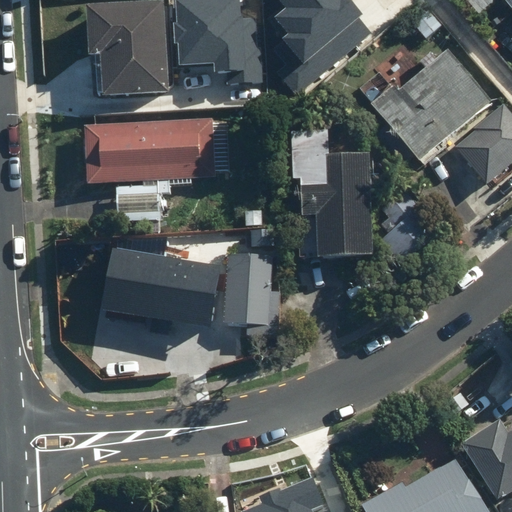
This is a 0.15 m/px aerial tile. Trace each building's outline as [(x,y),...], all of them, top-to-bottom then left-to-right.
[(247,87),(243,0),(164,0),(167,52),(179,51),(181,90),(247,87)] [(274,0),(276,42),(305,77),(380,16),(367,0),(274,0)] [(511,0),(494,0),(511,21),(511,0)] [(155,96),(151,3),(71,7),(74,60),(86,59),(88,99),(155,96)] [(427,10),(404,26),(424,53),(446,37),(427,10)] [(418,179),(449,155),(480,193),(511,167),(511,132),(498,115),(495,118),(448,58),(398,99),(391,90),(364,112),(418,179)] [(209,123),(78,130),(82,192),(111,191),(167,188),(213,186),(209,123)] [(324,132),(285,132),(285,213),(296,213),(296,274),(367,274),(366,158),(324,159),(324,132)] [(113,236),(159,234),(157,200),(168,200),(167,188),(111,191),(113,236)] [(266,218),(237,212),(233,230),(262,236),(266,218)] [(216,276),(102,258),(91,325),(205,343),(216,276)] [(267,261),(225,258),(221,344),(277,347),(279,299),(264,298),(267,261)] [(511,426),(481,445),(511,497),(511,426)] [(497,511),(463,453),(373,506),(376,511),(497,511)] [(245,511),(321,511),(332,508),(321,476),(263,495),(266,505),(245,511)]
